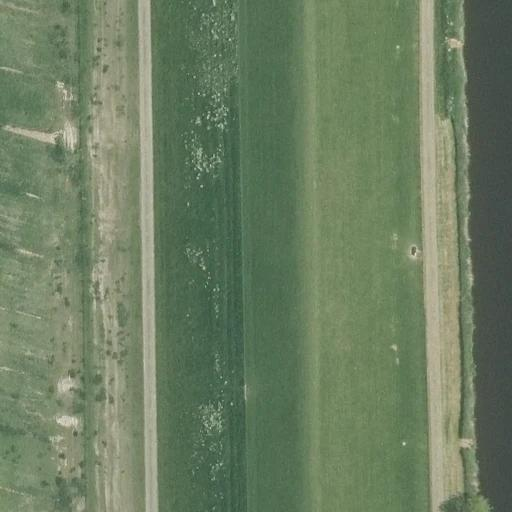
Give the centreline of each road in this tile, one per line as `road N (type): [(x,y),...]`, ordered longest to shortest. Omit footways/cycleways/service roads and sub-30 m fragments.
road 1 (track): [(155,511),(146,0)]
road 2 (track): [(430,0),(437,511)]
